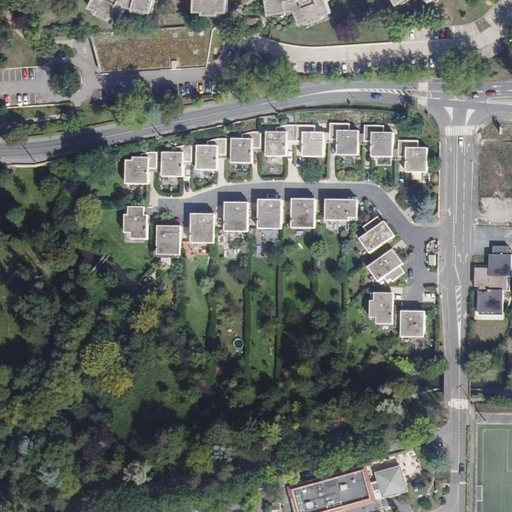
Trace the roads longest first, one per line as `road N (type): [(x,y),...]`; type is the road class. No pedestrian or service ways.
road 1 (primary): [(0,151),(64,146),(309,95),(462,95)]
road 2 (residential): [(511,20),(494,38),(437,50),(267,57),(248,50)]
road 3 (residential): [(417,233),(362,191),(246,190),(171,210)]
road 4 (residential): [(458,511),(459,278)]
road 5 (residential): [(460,228),(462,95)]
